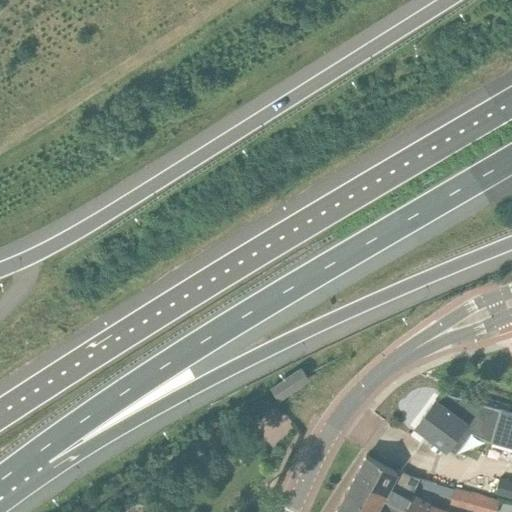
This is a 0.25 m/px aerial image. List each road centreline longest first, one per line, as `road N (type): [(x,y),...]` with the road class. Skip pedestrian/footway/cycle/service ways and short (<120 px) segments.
road 1 (motorway): [(511,101),(0,416)]
road 2 (motorway): [(41,453),(191,352),(511,162)]
road 3 (motorway): [(450,0),(78,233),(0,271)]
road 4 (motorway): [(41,453),(511,245)]
road 5 (tertiary): [(291,511),(351,405),(380,373),(423,347)]
